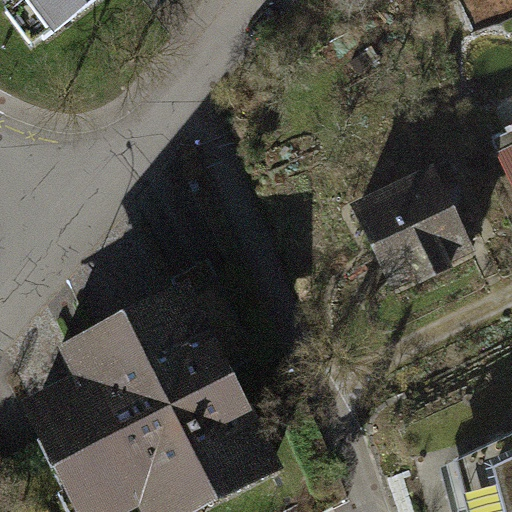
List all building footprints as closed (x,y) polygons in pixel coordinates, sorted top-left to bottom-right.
[(119,0),(0,0),(45,58),(119,0)] [(511,17),(511,0),(460,0),(476,34),(511,17)] [(511,130),(493,140),(499,152),(495,154),(511,187),(511,130)] [(433,166),(350,205),(391,292),(415,281),(417,286),(449,270),(447,265),(474,253),(433,166)] [(69,376),(16,404),(72,511),(128,511),(136,508),(138,511),(197,511),(280,469),(182,281),(54,348),(69,376)] [(511,511),(511,439),(435,479),(445,511),(511,511)]
